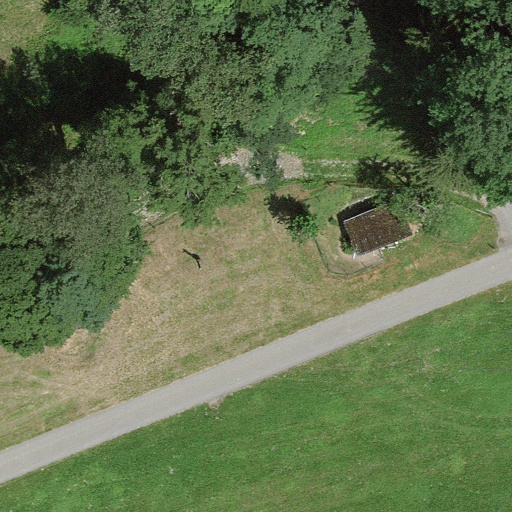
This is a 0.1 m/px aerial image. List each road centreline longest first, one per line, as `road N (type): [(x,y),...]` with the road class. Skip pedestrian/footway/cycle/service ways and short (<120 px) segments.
road 1 (track): [(0,316),(179,195),(224,174),(286,164),(408,167),(476,184),(511,204)]
road 2 (unclassified): [(0,469),(511,264)]
